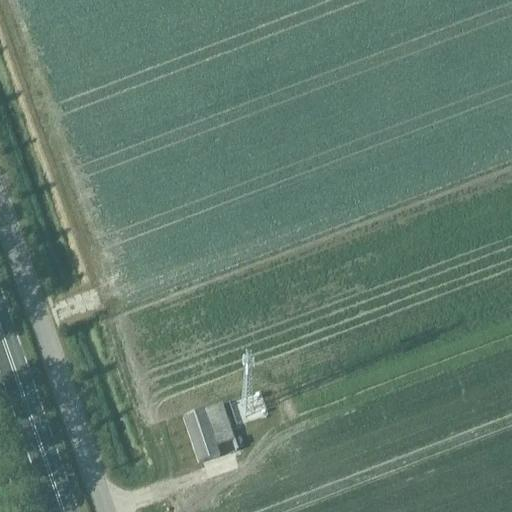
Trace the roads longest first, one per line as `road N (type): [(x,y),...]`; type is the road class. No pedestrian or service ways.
road 1 (unclassified): [(106,511),(0,204)]
road 2 (primary): [(60,511),(0,334)]
